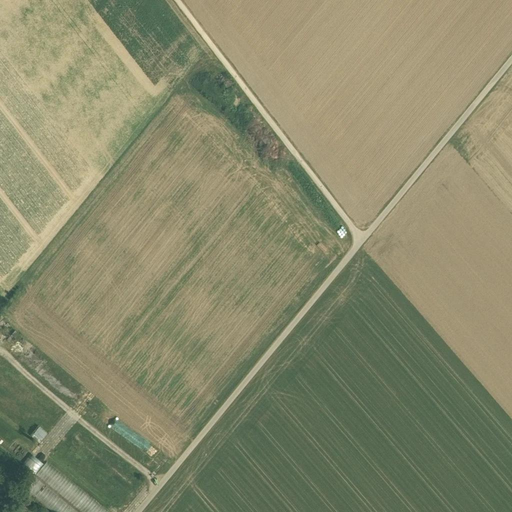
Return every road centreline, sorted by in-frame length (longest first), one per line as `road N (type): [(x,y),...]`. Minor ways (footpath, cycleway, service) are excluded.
road 1 (unclassified): [(136,511),(511,56)]
road 2 (track): [(357,244),(177,0)]
road 3 (track): [(357,244),(511,424)]
